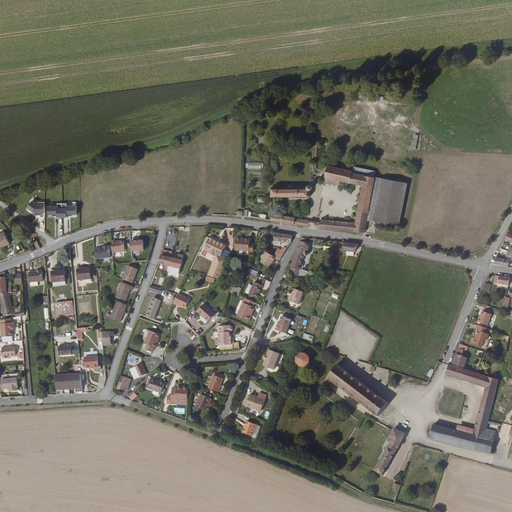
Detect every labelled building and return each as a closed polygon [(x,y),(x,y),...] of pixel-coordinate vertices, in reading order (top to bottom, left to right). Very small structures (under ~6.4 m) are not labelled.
[(350,231),(365,232),(368,219),(400,226),(407,182),(376,176),(353,172),(353,170),(339,166),(327,163),(324,179),(339,184),(340,178),(356,182),(356,187),(362,188),(356,222),(320,219),(320,223),(296,219),(296,218),(283,216),(283,217),(272,215),(271,214),(270,220),(311,227),(350,231)] [(288,187),(272,187),(272,196),(310,195),(310,189),(311,189),(312,188),(312,187),(311,186),(311,185),(310,185),(309,185),(308,186),(293,187),(288,187)] [(39,217),(44,217),(45,203),(28,202),(27,212),(39,212),(39,217)] [(55,216),(76,217),(77,206),(67,205),(67,203),(56,203),(56,206),(46,206),(46,215),(55,215),(55,216)] [(5,232),(0,234),(0,247),(10,243),(5,232)] [(291,235),(276,233),(275,240),(290,242),(291,235)] [(220,257),(221,254),(224,248),(223,247),(224,245),(220,243),(219,245),(213,242),(214,240),(209,238),(208,240),(207,240),(203,250),(207,252),(214,255),(213,257),(208,269),(216,273),(223,259),(220,257)] [(233,250),(235,250),(239,251),(251,253),(252,247),(248,246),(248,241),(235,238),(233,250)] [(28,243),(30,247),(32,251),(40,247),(37,240),(33,241),(31,242),(28,243)] [(116,240),(112,241),(113,253),(125,252),(124,241),(116,241),(116,240)] [(136,241),(132,242),(133,252),(145,250),(144,240),(139,241),(136,241)] [(290,271),(297,274),(298,271),(299,271),(305,252),(308,252),(310,244),(301,241),(291,268),(290,271)] [(356,251),(359,244),(337,242),(337,251),(343,252),(343,250),(356,251)] [(98,248),(95,249),(96,259),(106,258),(110,257),(109,246),(105,246),(105,247),(103,247),(98,248)] [(161,257),(159,264),(165,265),(164,268),(168,269),(169,266),(172,258),(170,257),(171,253),(167,252),(167,251),(163,250),(162,254),(161,257)] [(276,257),(281,260),(284,255),(276,251),(274,256),(276,257)] [(506,258),(498,255),(494,264),(508,266),(511,260),(511,257),(511,253),(509,252),(508,252),(506,258)] [(274,256),(266,253),(261,263),(270,267),(273,261),(274,261),(276,257),(274,256)] [(172,258),(169,266),(180,269),(183,256),(177,254),(176,259),(172,258)] [(31,262),(27,263),(29,283),(42,282),(41,270),(35,271),(35,272),(32,272),(31,262)] [(130,266),(125,279),(134,283),(137,276),(136,276),(137,273),(138,274),(140,270),(130,266)] [(77,270),(78,280),(91,278),(90,269),(77,270)] [(309,272),(302,269),(299,276),(306,279),(309,272)] [(53,283),(65,281),(64,271),(52,272),(53,283)] [(0,301),(0,302),(4,317),(16,315),(15,311),(13,311),(11,300),(12,299),(11,293),(11,287),(5,287),(5,273),(0,274),(0,301)] [(509,285),(511,277),(496,277),(496,283),(509,285)] [(257,297),(261,284),(252,281),(249,294),(257,297)] [(135,286),(124,282),(117,297),(127,301),(132,290),(133,290),(135,286)] [(494,285),(486,283),(483,289),(492,292),(494,285)] [(239,296),(241,288),(232,285),(229,292),(239,296)] [(152,286),(150,291),(162,295),(163,289),(152,286)] [(305,292),(296,289),(293,296),(291,296),(290,301),(300,305),(305,292)] [(179,295),(175,304),(178,306),(179,304),(182,306),(186,308),(190,299),(179,294),(179,295)] [(155,299),(148,318),(156,320),(162,301),(155,299)] [(253,306),(255,302),(246,299),(244,304),(243,303),(238,316),(250,320),(255,307),(253,306)] [(125,312),(128,304),(118,300),(112,317),(122,321),(124,315),(123,314),(124,312),(125,312)] [(59,310),(59,313),(65,313),(65,309),(67,309),(66,302),(56,303),(57,310),(59,310)] [(212,318),(215,315),(204,306),(197,315),(203,319),(203,318),(206,320),(205,321),(209,324),(213,319),(212,318)] [(492,314),(483,311),(479,322),(488,325),(492,314)] [(283,316),(281,322),(280,325),(278,326),(277,329),(278,330),(287,334),(287,332),(289,326),(292,319),(283,316)] [(11,319),(0,320),(0,329),(2,343),(14,341),(11,322),(11,319)] [(220,346),(235,345),(234,339),(232,339),(232,335),(230,335),(229,332),(231,332),(233,330),(232,327),(230,325),(217,327),(219,341),(216,341),(217,347),(220,346)] [(488,334),(489,329),(479,325),(477,330),(479,331),(476,338),(474,337),(472,342),(483,347),(488,348),(491,340),(488,339),(490,335),(488,334)] [(88,328),(77,328),(77,341),(83,340),(82,332),(88,331),(88,328)] [(112,342),(111,330),(104,331),(105,343),(112,342)] [(147,350),(148,350),(154,352),(155,352),(156,349),(158,349),(159,345),(158,344),(160,338),(161,334),(151,331),(146,345),(149,346),(147,350)] [(58,356),(79,354),(76,332),(65,333),(66,335),(56,336),(58,356)] [(302,338),(312,341),(313,336),(304,333),(302,338)] [(454,443),(481,450),(484,451),(491,453),(495,437),(485,435),(495,391),(498,380),(488,376),(488,377),(477,374),(463,370),(468,358),(462,356),(465,348),(460,345),(451,366),(449,365),(446,372),(486,385),(474,435),(434,425),(431,437),(454,443)] [(15,347),(2,348),(3,359),(9,359),(9,358),(16,357),(15,347)] [(267,354),(265,359),(263,365),(274,369),(280,353),(269,349),(267,354)] [(302,352),(300,353),(299,354),(297,356),(297,358),(297,361),(297,363),(299,365),(301,366),(303,366),(306,366),(308,364),(309,362),(310,360),(310,358),(310,356),(309,355),(307,353),(304,352),(302,352)] [(87,368),(94,367),(100,367),(99,356),(86,357),(87,368)] [(138,370),(141,378),(148,374),(144,364),(132,369),(133,372),(138,370)] [(389,402),(337,365),(327,377),(378,416),(389,402)] [(389,377),(391,371),(378,366),(376,372),(389,377)] [(56,377),(57,390),(77,388),(77,392),(84,391),(83,374),(56,377)] [(223,379),(214,375),(208,389),(218,392),(223,379)] [(120,376),(116,388),(127,392),(131,380),(120,376)] [(2,381),(3,390),(10,389),(11,389),(11,392),(19,391),(18,389),(19,389),(18,379),(2,381)] [(158,381),(153,379),(150,388),(162,393),(166,383),(158,380),(158,381)] [(304,390),(342,418),(347,411),(308,383),(304,390)] [(176,401),(188,402),(188,389),(183,389),(183,387),(176,387),(176,388),(172,388),(171,401),(176,402),(176,401)] [(132,401),(137,396),(134,393),(129,398),(132,401)] [(265,399),(258,397),(251,394),(246,405),(261,411),(265,399)] [(207,411),(212,399),(201,395),(196,407),(207,411)] [(245,421),(241,433),(256,439),(260,426),(245,421)] [(402,441),(405,434),(394,429),(392,431),(387,440),(389,442),(374,472),(382,476),(398,447),(399,447),(399,446),(401,445),(402,444),(402,443),(402,441)] [(388,502),(396,504),(402,485),(394,482),(389,499),(388,502)]
